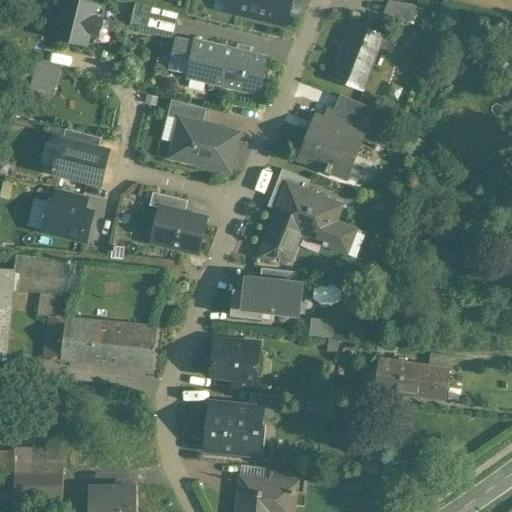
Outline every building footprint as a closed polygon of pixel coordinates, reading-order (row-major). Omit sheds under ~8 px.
[(95,6),(72,0),(64,0),(55,36),(86,43),(89,32),(96,33),(100,20),(92,17),(95,6)] [(293,0),(227,0),(225,12),(287,27),(293,0)] [(417,5),(389,1),(384,13),(410,23),(417,5)] [(178,13),(143,5),(137,29),(172,38),(178,13)] [(385,35),(352,22),(351,24),(353,24),(332,77),(331,76),(330,78),(363,91),(364,89),(362,89),(383,36),(384,37),(385,35)] [(235,49),(194,39),(194,42),(176,39),(173,53),(174,54),(170,70),(184,73),(188,74),(187,77),(261,96),(267,57),(251,53),(252,47),(236,43),(235,49)] [(370,107),(340,95),(334,109),(355,118),(354,119),(363,123),(370,107)] [(207,108),(172,100),(168,116),(179,119),(179,118),(203,124),(207,108)] [(334,109),(328,107),(315,140),(308,138),(301,156),(327,166),(325,172),(330,174),(332,168),(347,174),(361,138),(349,133),(354,119),(355,118),(334,109)] [(203,124),(179,118),(179,119),(170,157),(230,172),(240,133),(203,124)] [(101,137),(65,129),(63,140),(98,149),(101,137)] [(425,145),(416,137),(408,146),(417,154),(425,145)] [(98,149),(63,140),(55,172),(100,182),(108,151),(98,149)] [(310,180),(286,170),(276,196),(282,199),(288,184),(306,191),(310,180)] [(306,191),(288,184),(282,199),(260,256),(290,259),(302,228),(325,237),(323,244),(325,244),(325,243),(342,249),(350,228),(333,221),(340,204),(306,191)] [(93,212),(50,202),(43,230),(86,241),(93,212)] [(193,215),(160,207),(155,227),(163,229),(160,243),(198,252),(205,224),(191,221),(193,215)] [(16,252),(0,250),(0,268),(14,269),(16,254),(16,252)] [(70,260),(16,254),(14,269),(14,270),(13,291),(66,297),(70,260)] [(14,269),(0,268),(0,360),(7,361),(13,291),(14,270),(14,269)] [(297,272),(261,268),(260,280),(296,284),(297,272)] [(260,280),(245,278),(244,290),(233,289),(230,316),(262,319),(264,308),(299,312),(302,285),(296,284),(260,280)] [(66,318),(50,316),(44,359),(60,361),(66,318)] [(92,321),(66,318),(60,361),(87,364),(92,321)] [(128,324),(92,321),(87,364),(123,367),(128,324)] [(335,326),(309,323),(308,336),(334,339),(335,326)] [(157,327),(128,324),(123,367),(152,370),(157,327)] [(259,344),(215,339),(212,375),(234,377),(255,379),(256,378),(259,344)] [(450,356),(431,354),(429,366),(449,369),(450,356)] [(429,366),(379,359),(375,390),(445,400),(449,369),(429,366)] [(333,366),(316,364),(313,390),(330,392),(333,366)] [(255,379),(234,377),(232,391),(251,393),(268,395),(269,379),(256,378),(255,379)] [(268,395),(251,393),(249,407),(264,408),(263,419),(276,420),(279,396),(268,395)] [(249,407),(209,402),(204,449),(253,454),(255,437),(259,438),(260,430),(256,430),(256,425),(262,426),(263,419),(264,408),(249,407)] [(63,451),(15,452),(15,473),(64,472),(63,451)] [(15,452),(0,452),(0,497),(15,498),(15,473),(15,452)] [(298,471),(268,468),(267,480),(297,483),(298,471)] [(315,473),(298,471),(297,483),(313,485),(315,473)] [(64,472),(15,473),(15,498),(63,497),(64,472)] [(267,480),(240,477),(237,511),(293,511),(297,483),(267,480)] [(136,511),(136,487),(90,488),(90,511),(136,511)]
